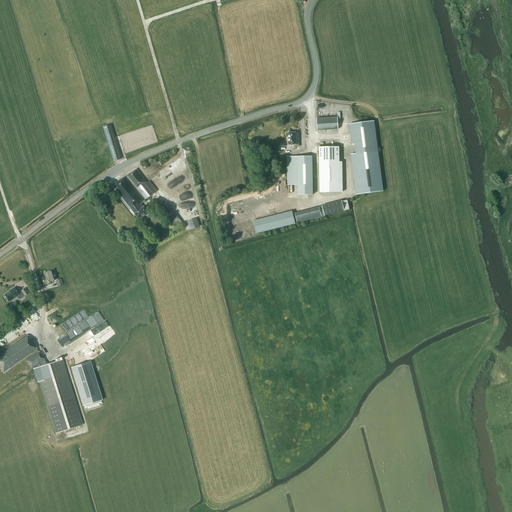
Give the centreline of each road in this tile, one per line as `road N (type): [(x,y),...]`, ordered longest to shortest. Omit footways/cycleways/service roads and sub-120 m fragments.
road 1 (unclassified): [(0,254),(124,163),(303,100),(316,74),(311,0)]
road 2 (unknown): [(144,22),(179,140)]
